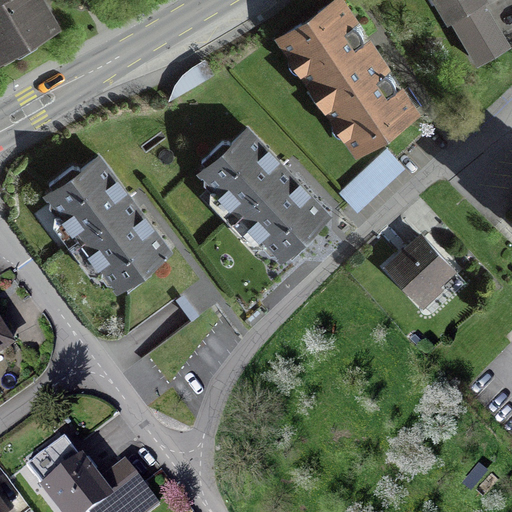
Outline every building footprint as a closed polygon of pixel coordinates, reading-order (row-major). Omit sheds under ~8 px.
[(0,0),(0,48),(4,56),(29,41),(27,39),(54,22),(44,4),(41,6),(37,0),(0,0)] [(304,30),(300,24),(279,38),(292,57),(298,53),(307,65),(300,69),(311,85),(314,83),(328,103),(325,105),(335,121),(342,117),(350,129),(344,133),(356,152),(377,138),(373,132),(389,120),(394,127),(414,113),(400,92),(397,94),(394,90),(392,79),(385,74),(380,76),(359,44),(362,42),(360,33),(348,22),(351,20),(338,0),(335,0),(317,13),(321,19),(304,30)] [(437,0),(476,63),(507,45),(480,0),(437,0)] [(181,75),(174,85),(167,102),(178,95),(213,75),(204,60),(191,67),(181,75)] [(221,142),(200,162),(203,165),(203,169),(200,172),(203,176),(202,184),(209,191),(217,191),(262,239),(262,248),(268,255),(277,255),(280,258),(283,255),(287,255),(290,258),(311,239),(311,232),(309,230),(326,215),(246,129),(229,144),(227,142),(221,142)] [(385,150),(338,192),(355,211),(401,168),(385,150)] [(167,251),(97,157),(79,170),(77,168),(71,167),(48,184),(50,188),(50,192),(46,195),(49,198),(48,207),(53,214),(62,215),(101,268),(100,276),(105,284),(114,285),(116,289),(120,286),(124,286),(127,290),(150,273),(151,266),(149,264),(167,251)] [(450,268),(422,238),(388,269),(416,299),(450,268)] [(0,332),(0,351),(8,346),(0,332)] [(97,485),(62,440),(26,468),(59,511),(147,511),(155,506),(124,465),(97,485)]
